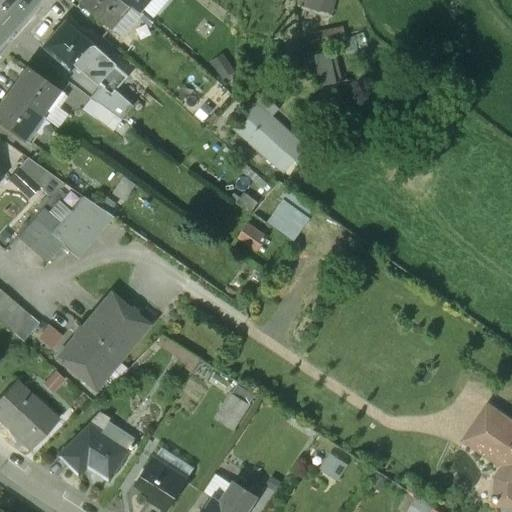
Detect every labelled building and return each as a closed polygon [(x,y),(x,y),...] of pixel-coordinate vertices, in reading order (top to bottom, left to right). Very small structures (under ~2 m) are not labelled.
[(130,5),(123,0),(87,0),(82,6),(109,30),(110,29),(130,5)] [(147,0),(123,0),(130,5),(137,12),(147,0)] [(329,0),(295,0),(296,9),(326,17),(329,0)] [(130,5),(110,29),(120,38),(141,15),(137,12),(130,5)] [(92,47),(66,24),(44,48),(70,71),(76,65),(111,96),(123,83),(127,79),(122,74),(106,61),(91,47),(92,47)] [(130,65),(115,51),(106,61),(122,74),(130,65)] [(221,54),(211,61),(223,77),(232,70),(221,54)] [(335,82),(329,54),(314,58),(320,86),(335,82)] [(144,77),(130,65),(122,74),(127,79),(123,83),(131,91),(144,77)] [(65,96),(29,70),(12,95),(47,120),(65,96)] [(47,120),(12,95),(0,110),(0,124),(29,145),(47,120)] [(120,122),(91,101),(83,112),(112,133),(120,122)] [(303,149),(255,105),(233,130),(282,173),(303,149)] [(64,185),(29,160),(21,170),(41,189),(51,200),(64,185)] [(21,170),(11,182),(31,200),(41,189),(21,170)] [(121,178),(111,191),(122,198),(131,186),(121,178)] [(313,210),(275,183),(253,214),(292,241),(313,210)] [(255,207),(241,197),(235,204),(249,214),(255,207)] [(82,258),(114,221),(86,199),(64,224),(55,234),(67,244),(82,258)] [(64,224),(47,210),(22,238),(50,263),(67,244),(55,234),(64,224)] [(243,223),(234,236),(254,251),(264,237),(243,223)] [(31,317),(0,289),(0,321),(16,335),(31,317)] [(113,297),(62,358),(97,388),(149,327),(113,297)] [(45,325),(36,338),(52,350),(61,337),(45,325)] [(58,422),(17,383),(0,400),(0,421),(5,426),(7,423),(32,447),(30,449),(31,450),(58,422)] [(231,395),(215,419),(238,434),(254,410),(231,395)] [(487,406),(464,440),(488,456),(501,437),(491,431),(501,416),(487,406)] [(511,422),(501,416),(491,431),(501,437),(488,456),(502,466),(495,477),(494,495),(492,495),(492,505),(511,505),(511,422)] [(128,452),(90,428),(59,456),(78,477),(87,468),(109,482),(128,452)] [(322,454),(314,471),(335,482),(344,465),(322,454)] [(184,482),(153,462),(138,485),(153,494),(149,500),(165,511),(184,482)] [(220,504),(210,497),(200,511),(246,511),(256,497),(234,483),(220,504)]
